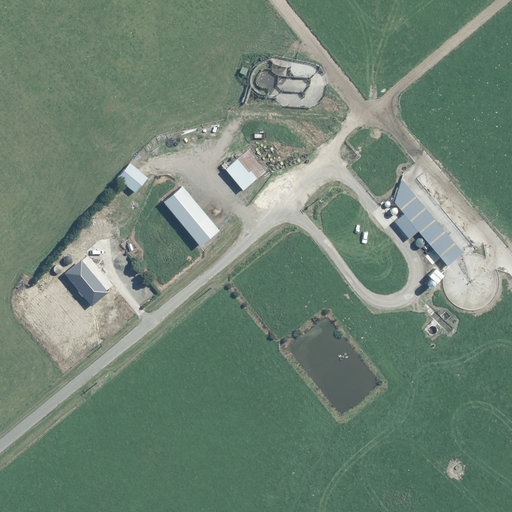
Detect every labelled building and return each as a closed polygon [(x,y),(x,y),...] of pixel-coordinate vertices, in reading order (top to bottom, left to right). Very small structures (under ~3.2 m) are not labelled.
[(263,172),(245,150),(239,156),(223,168),(241,190),(263,172)] [(146,177),(128,162),(115,178),(133,192),(146,177)] [(460,253),(402,180),(393,201),(402,213),(393,220),(407,238),(417,230),(445,266),(460,253)] [(182,185),(162,201),(197,245),(218,229),(182,185)] [(89,237),(98,241),(116,240),(115,221),(97,222),(89,237)] [(85,286),(80,291),(99,314),(114,302),(110,297),(115,293),(105,281),(108,278),(97,264),(95,266),(92,263),(77,275),(85,286)]
